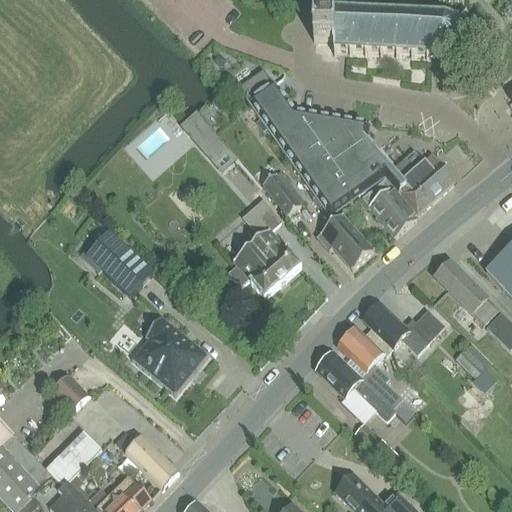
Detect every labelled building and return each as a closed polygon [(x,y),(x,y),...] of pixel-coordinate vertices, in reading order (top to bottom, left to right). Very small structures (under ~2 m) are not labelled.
[(464,31),(459,23),(461,20),(459,18),(457,21),(447,17),(447,14),(444,14),(444,17),(432,17),(432,13),(430,13),(429,17),(417,16),(417,12),(414,12),(414,16),(402,15),(402,12),(399,12),(399,15),(386,15),(386,11),(383,11),(383,15),(370,14),(370,10),(368,10),(368,14),(355,13),(355,10),(352,10),(352,13),(339,13),(339,9),(336,9),(336,13),(335,13),(335,22),(315,21),(315,43),(334,44),(334,53),(334,57),(337,57),(337,53),(350,54),(349,58),(352,58),(352,54),(365,55),(365,58),(368,58),(368,55),(381,55),(380,59),(383,59),(383,55),(396,56),(396,60),(399,60),(399,56),(411,57),(411,60),(414,60),(414,57),(427,57),(426,61),(429,61),(429,57),(442,58),(441,62),(444,62),(444,58),(454,55),(456,58),(458,57),(456,54),(463,46),(467,48),(468,45),(465,44),(465,34),(468,33),(468,30),(464,31)] [(367,145),(369,130),(296,117),(275,88),(273,89),(264,75),(241,91),(250,105),(249,105),(330,220),(386,181),(395,191),(402,185),(393,175),(367,145)] [(402,185),(395,191),(419,219),(457,186),(434,158),(424,167),(415,156),(393,175),(402,185)] [(288,221),(301,211),(277,179),(263,189),(276,205),(288,221)] [(368,211),(394,243),(417,224),(391,193),(385,184),(363,203),(369,210),(368,211)] [(288,253),(287,254),(286,255),(271,237),(283,226),(264,204),(243,223),(252,234),(249,238),(256,247),(233,267),(236,271),(229,278),(241,293),(249,286),(250,287),(249,288),(264,306),(303,271),(288,253)] [(351,274),(373,255),(374,254),(343,219),(317,242),(328,255),(331,252),(351,274)] [(86,261),(130,302),(140,292),(149,300),(162,287),(153,278),(153,277),(109,236),(86,261)] [(511,251),(485,276),(511,304),(511,251)] [(499,315),(488,305),(451,268),(437,283),(474,320),(484,330),(499,315)] [(382,307),(363,327),(393,355),(402,346),(418,360),(445,332),(428,316),(423,321),(410,334),(382,307)] [(58,310),(42,319),(60,349),(76,339),(58,310)] [(487,332),(510,356),(511,354),(511,328),(501,318),(487,332)] [(164,323),(162,322),(161,323),(162,323),(147,342),(146,341),(145,342),(147,343),(149,345),(132,365),(174,399),(173,399),(175,400),(209,360),(207,358),(164,323)] [(386,359),(366,340),(358,333),(339,353),(365,378),(361,383),(371,393),(394,414),(403,405),(386,388),(389,385),(374,371),(386,359)] [(455,363),(476,384),(487,373),(466,352),(455,363)] [(371,393),(361,383),(335,357),(316,377),(345,404),(355,394),(388,426),(396,416),(394,414),(371,393)] [(90,401),(70,379),(51,398),(71,419),(90,401)] [(116,408),(122,399),(103,388),(97,397),(116,408)] [(0,501),(9,511),(22,511),(34,502),(43,494),(52,483),(46,476),(0,426),(0,501)] [(372,454),(382,444),(365,429),(355,439),(372,454)] [(47,474),(46,476),(52,483),(63,495),(64,493),(68,490),(77,481),(98,459),(102,455),(88,441),(84,437),(47,474)] [(126,437),(114,449),(162,495),(180,477),(170,468),(142,441),(140,444),(137,441),(134,445),(126,437)] [(413,511),(397,496),(384,509),(355,479),(336,497),(350,511),(413,511)] [(129,481),(128,481),(96,511),(145,511),(152,505),(136,489),(129,481)] [(43,494),(34,502),(44,511),(89,511),(83,506),(73,495),(68,490),(63,495),(52,483),(43,494)]
